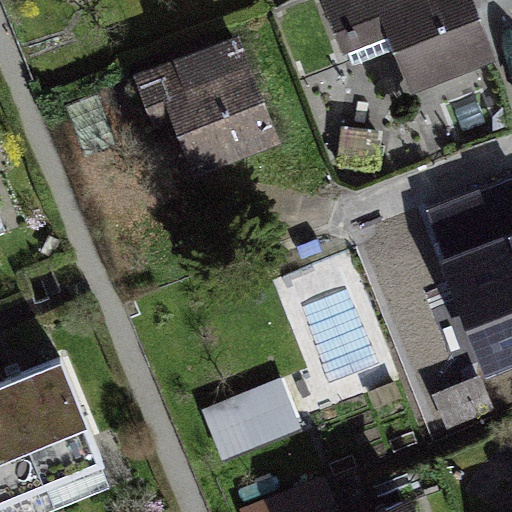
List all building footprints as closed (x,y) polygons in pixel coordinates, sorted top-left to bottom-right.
[(330,0),(354,61),(400,43),(414,80),(489,51),(469,0),(330,0)] [(272,136),(236,39),(133,77),(156,138),(186,128),(199,163),(272,136)] [(511,175),(429,208),(445,250),(473,239),(482,261),(437,278),(453,320),(511,297),(511,175)] [(103,459),(61,355),(3,379),(45,482),(103,459)] [(437,388),(450,420),(493,403),(481,371),(437,388)] [(0,500),(45,482),(3,379),(0,380),(0,500)] [(206,409),(223,452),(298,422),(281,379),(206,409)] [(411,511),(407,500),(375,511),(371,511),(370,508),(358,511),(411,511)]
